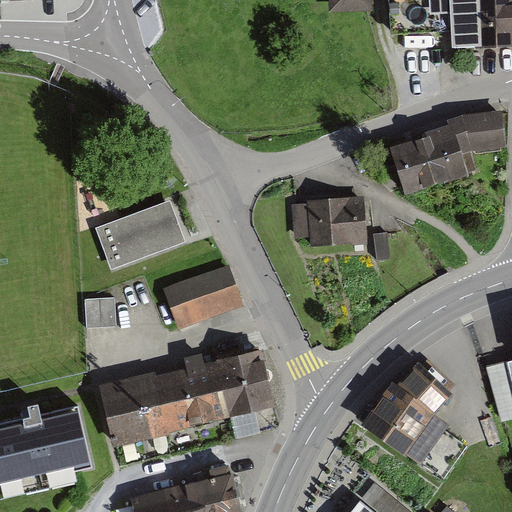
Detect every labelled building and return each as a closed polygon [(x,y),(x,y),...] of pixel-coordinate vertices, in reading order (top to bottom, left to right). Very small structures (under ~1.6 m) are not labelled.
[(331,0),(333,12),(371,12),(370,0),(331,0)] [(452,34),(453,52),(511,49),(511,0),(388,0),(390,37),(452,34)] [(451,121),(394,139),(407,189),(473,167),(470,145),(507,141),(503,106),(450,114),(451,121)] [(170,202),(96,230),(111,271),(186,244),(170,202)] [(367,205),(299,209),(302,257),(370,253),(367,205)] [(391,258),(391,234),(377,234),(377,258),(391,258)] [(229,271),(174,292),(188,328),(243,306),(229,271)] [(118,296),(87,297),(89,329),(119,327),(118,296)] [(267,345),(104,383),(118,441),(280,404),(267,345)] [(451,420),(435,409),(454,389),(453,388),(437,373),(434,370),(420,357),(419,356),(401,376),(397,380),(392,377),(361,420),(405,451),(406,450),(421,461),(451,420)] [(79,406),(0,424),(0,499),(78,482),(75,472),(94,468),(79,406)] [(186,480),(132,495),(136,511),(244,511),(230,460),(184,472),(186,480)] [(409,511),(375,483),(361,499),(376,511),(409,511)] [(376,511),(361,499),(350,511),(376,511)]
